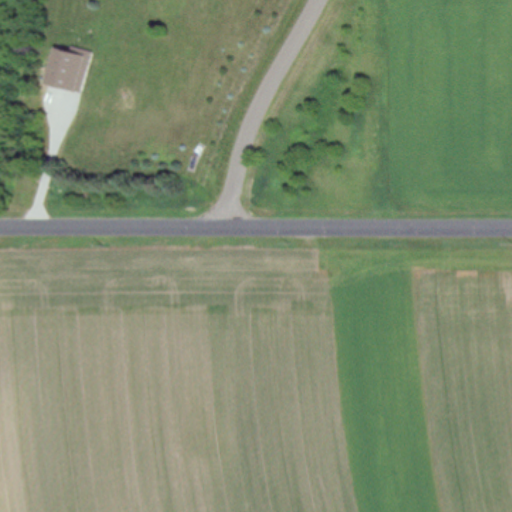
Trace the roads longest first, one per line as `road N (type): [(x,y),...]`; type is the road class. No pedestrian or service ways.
road 1 (residential): [(0,231),(511,228)]
road 2 (residential): [(229,229),(247,142),(321,0)]
